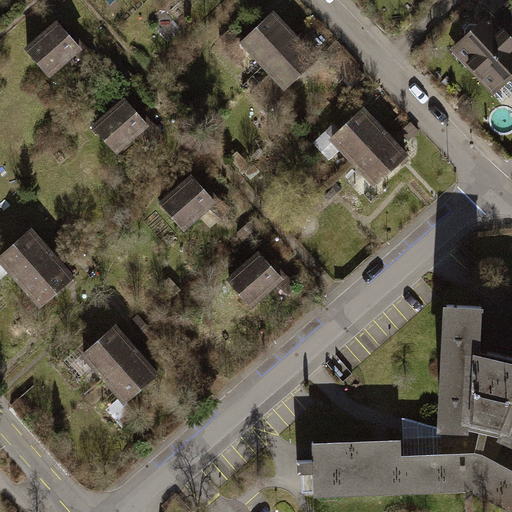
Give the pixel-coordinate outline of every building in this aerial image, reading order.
[(509,31),(511,29),(511,5),(499,12),(509,31)] [(511,75),(511,36),(488,13),(453,49),(496,91),(511,75)] [(316,56),(273,14),(242,45),(284,87),(316,56)] [(37,83),(77,55),(56,25),(16,52),(37,83)] [(147,133),(124,105),(91,133),(114,160),(147,133)] [(384,137),(363,117),(333,149),(354,169),(378,192),(409,161),(384,137)] [(214,213),(189,184),(159,210),(184,239),(214,213)] [(50,257),(29,235),(0,259),(0,266),(17,286),(50,257)] [(50,257),(17,286),(36,308),(69,279),(50,257)] [(281,288),(259,257),(225,282),(248,312),(281,288)] [(511,362),(480,353),(482,306),(446,306),(443,441),(443,457),(400,455),(399,442),(346,444),(311,446),(315,495),(472,489),(511,509),(511,362)] [(114,328),(78,357),(100,382),(135,353),(114,328)] [(135,353),(100,382),(123,407),(156,377),(135,353)]
